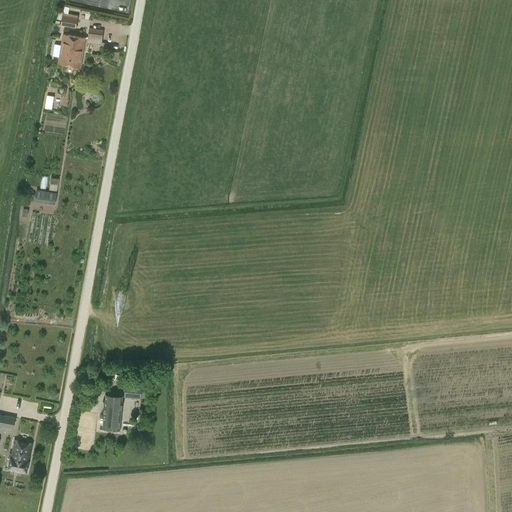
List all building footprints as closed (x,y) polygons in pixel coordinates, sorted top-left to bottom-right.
[(76,28),(77,19),(78,17),(62,14),(60,25),(76,28)] [(102,44),(103,30),(89,29),(87,42),(102,44)] [(58,63),(69,65),(71,54),(74,36),(63,35),(58,63)] [(85,38),(74,36),(71,54),(69,65),(80,67),(85,38)] [(49,188),(56,190),(58,180),(50,179),(49,188)] [(36,188),(33,199),(54,204),(57,193),(36,188)] [(125,385),(124,397),(142,398),(143,386),(125,385)] [(120,429),(124,397),(106,395),(104,428),(120,429)] [(0,426),(14,429),(16,418),(0,415),(0,426)] [(33,446),(16,442),(10,469),(27,473),(33,446)]
